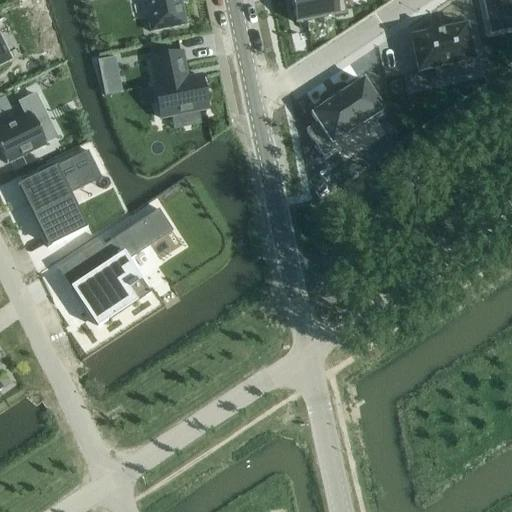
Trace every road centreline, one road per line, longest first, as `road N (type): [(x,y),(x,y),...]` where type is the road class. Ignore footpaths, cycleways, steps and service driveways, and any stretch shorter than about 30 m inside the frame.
road 1 (unclassified): [(307,353),(252,101)]
road 2 (residential): [(0,256),(109,481)]
road 3 (unclassified): [(307,353),(511,217)]
road 4 (residential): [(109,481),(307,353)]
road 5 (residential): [(252,101),(407,0)]
road 6 (residential): [(341,511),(307,353)]
